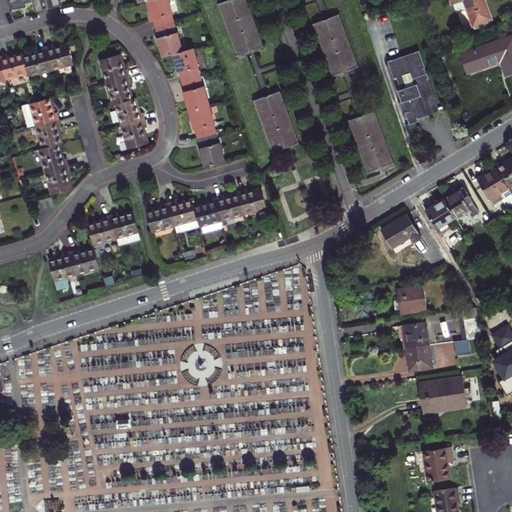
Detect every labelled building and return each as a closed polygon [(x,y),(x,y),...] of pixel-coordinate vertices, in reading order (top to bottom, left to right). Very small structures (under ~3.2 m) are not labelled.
[(58,0),(19,0),(10,3),(12,10),(19,8),(26,6),(25,3),(34,0),(37,11),(60,5),(58,0)] [(148,0),(151,9),(153,19),(155,18),(157,28),(174,23),(171,14),(173,13),(169,0),(148,0)] [(252,47),(254,50),(263,47),(245,0),(235,0),(236,2),(230,4),(229,0),(220,4),(239,56),(248,53),(247,49),(252,47)] [(461,0),(464,0),(467,6),(474,25),(491,19),(484,0),(451,0),(453,3),(455,2),(461,0)] [(464,0),(461,0),(455,2),(457,9),(467,6),(464,0)] [(325,23),(324,20),(314,24),(333,76),(344,72),(342,69),(347,67),(349,71),(358,67),(338,15),(330,18),(331,21),(325,23)] [(174,23),(157,28),(160,37),(158,38),(161,47),(164,56),(175,53),(183,51),(178,32),(176,33),(174,23)] [(511,35),(461,54),(463,61),(465,60),(469,72),(483,68),(482,65),(499,59),(501,62),(505,76),(511,73),(511,35)] [(75,64),(69,43),(53,48),(53,45),(49,46),(46,47),(52,70),(75,64)] [(29,76),(52,70),(46,47),(42,48),(38,49),(39,52),(24,56),(28,73),(29,76)] [(183,51),(175,53),(177,63),(180,73),(181,72),(184,82),(200,77),(198,68),(199,67),(194,48),(183,51)] [(434,96),(432,97),(429,89),(432,89),(431,85),(428,86),(426,80),(429,79),(427,73),(424,74),(423,69),(425,68),(419,51),(416,52),(416,53),(411,55),(411,54),(407,55),(408,56),(403,58),(403,56),(399,57),(400,59),(393,61),(392,60),(388,61),(394,77),(397,76),(398,79),(397,79),(399,85),(400,85),(401,88),(398,89),(402,102),(400,102),(403,112),(409,109),(410,111),(405,113),(409,124),(414,123),(418,121),(417,118),(423,116),(423,114),(436,109),(433,100),(435,99),(434,96)] [(0,56),(6,79),(28,73),(24,56),(23,53),(15,55),(8,57),(7,54),(0,56)] [(121,53),(101,59),(107,82),(130,75),(129,72),(128,68),(125,69),(121,53)] [(482,65),(483,68),(501,62),(499,59),(482,65)] [(113,105),(117,104),(133,99),(129,84),(132,83),(131,79),(130,75),(107,82),(113,105)] [(200,77),(184,82),(186,91),(185,92),(188,101),(190,110),(210,105),(205,86),(203,87),(200,77)] [(266,100),(264,97),(255,100),(274,152),(284,149),(282,145),(288,143),(289,146),(298,143),(279,91),(270,95),(271,98),(266,100)] [(34,121),(36,126),(59,120),(58,116),(56,113),(54,113),(49,98),(36,102),(22,106),(26,123),(34,121)] [(117,104),(123,126),(146,119),(145,116),(144,112),(141,113),(137,98),(133,99),(117,104)] [(215,123),(210,105),(190,110),(193,119),(196,129),(197,129),(199,138),(216,134),(213,124),(215,123)] [(361,120),(360,117),(350,120),(369,172),(379,168),(378,165),(383,163),(384,167),(393,163),(374,111),(365,115),(366,118),(361,120)] [(146,119),(123,126),(129,148),(149,142),(145,128),(148,127),(147,123),(146,119)] [(36,126),(42,149),(59,144),(62,143),(58,128),(61,128),(60,124),(59,120),(36,126)] [(216,134),(199,138),(201,143),(202,148),(201,148),(206,168),(226,162),(220,143),(219,143),(216,134)] [(63,159),(59,144),(42,149),(39,150),(46,172),(68,166),(67,162),(66,159),(63,159)] [(511,158),(504,164),(503,161),(499,163),(495,166),(497,168),(509,188),(511,186),(511,158)] [(68,166),(46,172),(52,195),(72,189),(67,174),(70,173),(69,170),(68,166)] [(478,179),(494,205),(503,199),(509,208),(511,206),(511,192),(509,188),(497,168),(488,174),(478,179)] [(240,195),(245,215),(269,208),(263,188),(256,190),(248,192),(247,189),(239,192),(240,195)] [(455,194),(446,200),(456,217),(457,219),(469,211),(473,217),(479,213),(473,203),(474,203),(465,188),(455,194)] [(217,198),(223,221),(245,215),(240,195),(233,197),(226,199),(225,195),(217,198)] [(198,220),(200,227),(202,233),(215,229),(213,223),(223,221),(217,198),(209,200),(210,203),(202,205),(194,207),(198,220)] [(176,201),(169,203),(175,226),(198,220),(194,207),(192,199),(184,201),(177,204),(176,201)] [(437,229),(456,217),(446,200),(436,206),(427,212),(437,229)] [(175,226),(169,203),(162,205),(162,207),(155,210),(147,212),(153,232),(175,226)] [(111,215),(117,238),(119,246),(141,239),(134,213),(119,217),(118,213),(114,214),(111,215)] [(395,222),(382,230),(393,248),(410,237),(414,243),(422,238),(408,214),(395,222)] [(89,225),(94,245),(117,238),(111,215),(107,216),(103,218),(104,221),(89,225)] [(500,216),(494,221),(505,239),(511,235),(500,216)] [(505,239),(494,221),(487,225),(498,243),(499,242),(503,247),(508,244),(505,239)] [(71,252),(78,275),(101,269),(95,248),(80,252),(79,249),(75,250),(71,252)] [(49,261),(57,289),(80,283),(78,275),(71,252),(67,253),(63,254),(64,257),(49,261)] [(424,284),(397,288),(399,301),(401,315),(428,311),(424,284)] [(479,327),(476,308),(458,310),(460,320),(464,320),(465,329),(479,327)] [(407,348),(429,345),(426,322),(404,325),(406,337),(407,348)] [(500,382),(507,394),(511,390),(511,328),(509,324),(490,335),(498,348),(488,354),(503,380),(500,382)] [(469,339),(454,341),(457,355),(471,353),(469,339)] [(429,345),(407,348),(409,359),(411,371),(433,367),(429,345)] [(421,397),(423,410),(423,412),(467,405),(463,378),(419,385),(421,397)] [(499,402),(491,403),(494,419),(502,418),(499,402)] [(452,447),(423,451),(428,482),(450,478),(448,462),(454,461),(452,447)] [(458,488),(435,491),(437,511),(458,511),(457,502),(460,501),(458,488)]
